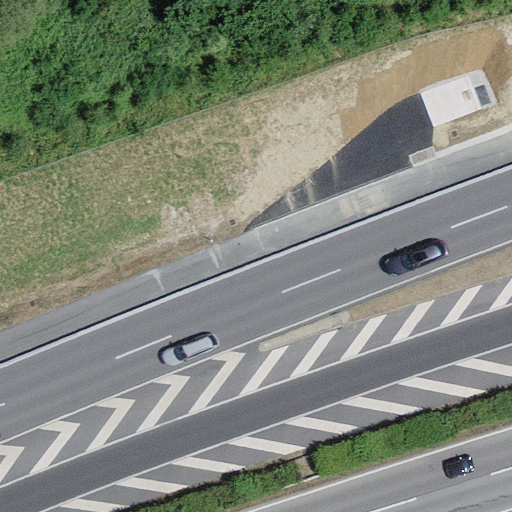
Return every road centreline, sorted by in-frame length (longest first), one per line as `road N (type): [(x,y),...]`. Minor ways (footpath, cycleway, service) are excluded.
road 1 (motorway): [(511,205),(0,406)]
road 2 (motorway): [(511,325),(0,509)]
road 3 (motorway): [(376,511),(511,468)]
